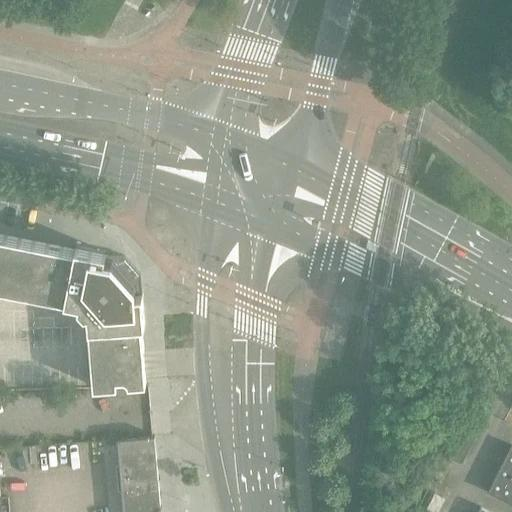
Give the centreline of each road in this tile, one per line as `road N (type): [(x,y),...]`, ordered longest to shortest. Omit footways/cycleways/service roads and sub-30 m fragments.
road 1 (tertiary): [(210,201),(202,347),(226,511)]
road 2 (tertiary): [(259,511),(256,312),(273,224)]
road 3 (secondary): [(273,224),(511,340)]
road 4 (secondary): [(511,287),(288,166)]
road 5 (secondary): [(219,138),(0,85)]
road 6 (secondary): [(0,147),(210,201)]
road 7 (secondary): [(288,166),(341,0)]
road 8 (secondary): [(269,0),(219,138)]
